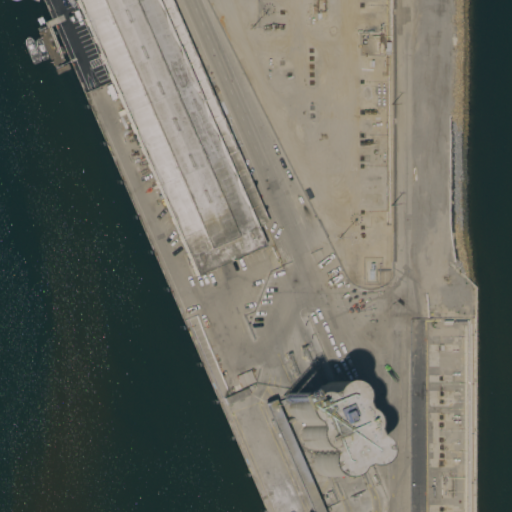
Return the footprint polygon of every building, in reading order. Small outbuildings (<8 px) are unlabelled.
[(169,0),(267,223),(256,228),(264,246),(193,277),(74,0),(169,0)] [(331,381),(334,382),(338,383),(341,385),(343,388),(344,391),(345,395),(345,399),(344,402),(347,409),(350,410),(353,413),(356,416),(357,420),(358,423),(357,427),(356,430),(359,436),(363,438),(366,441),(368,444),(369,447),(369,451),(369,454),(368,457),(366,460),(364,462),(361,464),(358,466),(354,467),(351,467),(347,466),(341,468),(340,472),(337,474),(334,476),(331,477),(327,478),(323,477),(320,477),(317,474),(314,471),(312,468),(311,464),(311,457),(309,450),(303,446),(301,443),(299,439),(299,436),(299,432),(300,429),(297,423),(293,420),(290,418),(289,414),(287,410),(286,407),(286,404),(287,401),(290,397),(293,395),(299,393),(302,392),(305,393),(309,393),(316,391),(318,387),(320,384),(323,382),(326,381),(328,381),(331,381)] [(246,388),(249,395),(226,405),(223,398),(246,388)] [(319,511),(309,511),(262,404),(271,400),(319,511)] [(318,486),(313,489),(302,464),(307,462),(318,486)]
